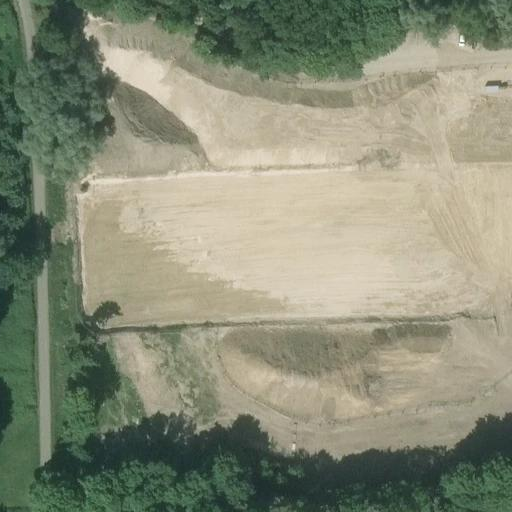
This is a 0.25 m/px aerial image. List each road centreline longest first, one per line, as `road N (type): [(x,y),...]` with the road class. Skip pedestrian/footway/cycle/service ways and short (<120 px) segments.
road 1 (unclassified): [(166,0),(328,82),(470,80),(511,88)]
road 2 (track): [(353,122),(384,225),(477,353),(511,378)]
road 3 (track): [(353,122),(75,164)]
road 4 (track): [(511,383),(243,421)]
